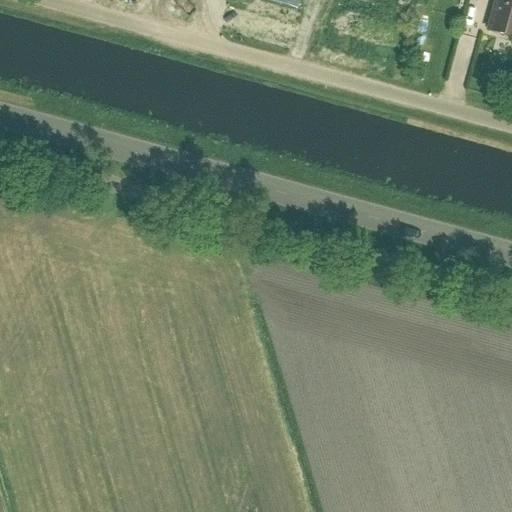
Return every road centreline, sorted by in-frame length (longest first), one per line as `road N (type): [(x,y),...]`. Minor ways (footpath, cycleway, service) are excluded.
road 1 (tertiary): [(511,252),(0,112)]
road 2 (unclassified): [(511,125),(50,0)]
